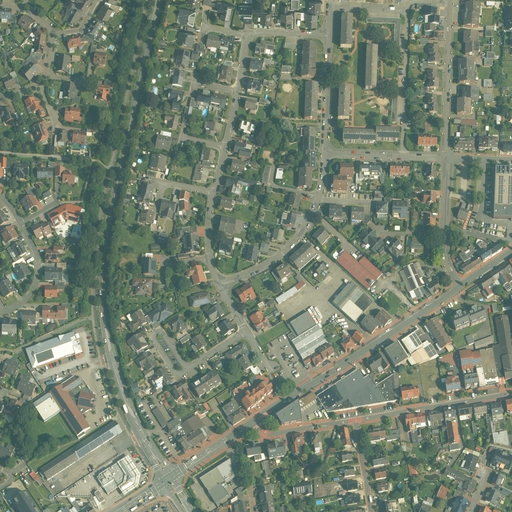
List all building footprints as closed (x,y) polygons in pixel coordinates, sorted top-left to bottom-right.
[(78,0),(76,5),(85,11),(91,0),(78,0)] [(320,2),(310,1),(310,5),(309,5),(309,6),(310,6),(309,13),(317,13),(320,13),(320,2)] [(120,6),(111,4),(109,7),(117,11),(117,12),(120,6)] [(233,6),(222,4),(222,5),(216,4),(215,9),(214,8),(214,9),(217,10),(217,9),(221,10),(219,18),(229,20),(230,11),(231,11),(233,6)] [(111,9),(103,5),(97,15),(107,20),(110,16),(108,15),(111,9)] [(479,5),(466,5),(467,5),(467,9),(466,9),(466,11),(466,12),(466,16),(479,16),(479,5)] [(287,6),(282,6),(282,13),(281,13),(281,24),(291,25),(291,13),(287,13),(287,6)] [(73,11),(69,9),(66,15),(70,17),(67,23),(72,26),(73,24),(76,25),(81,15),(73,11)] [(195,11),(180,9),(179,14),(183,15),(181,24),(192,26),(195,11)] [(439,18),(435,18),(435,16),(436,16),(436,11),(436,10),(431,10),(425,10),(425,15),(430,15),(430,25),(439,25),(439,18)] [(11,11),(1,11),(1,19),(10,20),(11,20),(11,16),(11,11)] [(271,13),(261,13),(261,24),(270,24),(271,13)] [(309,13),(306,13),(306,25),(316,26),(317,13),(309,13)] [(341,32),(352,32),(353,17),(342,16),(341,32)] [(466,16),(464,16),(465,16),(465,20),(464,20),(464,23),(465,23),(465,27),(464,27),(478,28),(478,16),(479,16),(466,16)] [(33,24),(25,17),(18,24),(23,29),(24,28),(28,30),(33,24)] [(401,19),(382,18),(382,24),(395,24),(394,55),(399,55),(401,19)] [(104,24),(96,19),(91,28),(99,32),(104,24)] [(435,25),(425,25),(424,30),(430,30),(430,36),(429,40),(438,40),(438,32),(435,32),(435,25)] [(99,32),(91,28),(86,37),(90,39),(94,41),(99,32)] [(43,35),(39,32),(35,37),(37,38),(36,41),(35,46),(44,47),(45,39),(42,39),(43,35)] [(194,35),(180,32),(179,39),(182,40),(181,46),(192,48),(194,35)] [(352,32),(341,32),(340,47),(352,48),(352,32)] [(477,34),(464,33),(463,44),(465,44),(476,45),(477,34)] [(79,37),(67,39),(68,48),(81,46),(80,43),(80,40),(79,37)] [(221,40),(208,37),(206,47),(220,49),(220,47),(221,40)] [(235,41),(222,38),(221,40),(220,47),(229,49),(228,51),(232,51),(235,41)] [(272,44),(261,41),(260,47),(257,46),(255,53),(259,54),(260,55),(260,54),(264,55),(265,50),(270,51),(271,48),(272,44)] [(476,45),(465,44),(465,56),(478,56),(478,45),(476,45)] [(303,57),(315,57),(315,45),(303,45),(303,57)] [(44,47),(35,46),(34,51),(35,51),(34,56),(42,57),(42,55),(43,55),(44,47)] [(438,47),(429,47),(429,55),(431,55),(438,56),(438,47)] [(366,69),(377,70),(377,49),(366,48),(366,69)] [(189,54),(178,52),(176,58),(180,59),(178,66),(183,67),(183,68),(183,67),(188,68),(189,62),(188,61),(189,54)] [(96,54),(95,53),(95,56),(95,58),(94,63),(99,64),(99,65),(100,65),(101,63),(104,63),(106,55),(96,54)] [(438,56),(431,55),(430,64),(439,64),(439,56),(438,56)] [(315,57),(303,57),(303,67),(314,68),(315,57)] [(38,64),(32,58),(28,63),(30,65),(30,64),(34,68),(38,64)] [(70,59),(59,58),(56,72),(62,73),(63,73),(67,74),(67,73),(66,73),(68,64),(70,64),(70,59)] [(263,64),(251,61),(249,70),(254,72),(254,71),(262,73),(263,64)] [(473,62),(459,61),(459,62),(460,62),(460,66),(459,66),(459,72),(460,72),(472,73),(473,62)] [(30,65),(21,74),(29,82),(38,72),(34,68),(30,64),(30,65)] [(314,68),(303,67),(303,72),(302,72),(302,78),(314,79),(314,76),(315,76),(315,70),(314,70),(314,68)] [(223,68),(222,68),(221,73),(223,73),(222,77),(221,81),(220,80),(220,81),(231,83),(233,75),(232,74),(233,70),(231,70),(223,68)] [(377,70),(366,69),(365,90),(376,90),(377,70)] [(9,75),(11,78),(13,81),(18,78),(15,72),(9,75)] [(179,72),(175,72),(172,85),(182,87),(184,73),(179,72)] [(437,72),(428,72),(428,80),(429,80),(437,81),(437,72)] [(472,73),(460,72),(459,84),(474,84),(474,78),(475,78),(476,73),(472,73)] [(11,78),(3,82),(7,90),(15,86),(13,81),(11,78)] [(437,81),(429,80),(429,89),(438,89),(438,81),(437,81)] [(261,83),(249,81),(247,90),(259,93),(261,83)] [(305,98),(317,99),(318,85),(307,84),(307,91),(305,91),(305,98)] [(75,87),(65,85),(63,99),(72,100),(73,100),(74,97),(75,87)] [(104,87),(98,86),(97,95),(98,95),(98,100),(106,101),(107,97),(108,97),(109,88),(104,87)] [(338,104),(349,105),(350,89),(339,89),(338,104)] [(461,90),(460,101),(470,101),(477,101),(478,91),(461,90)] [(175,92),(170,91),(168,100),(169,100),(169,98),(174,99),(172,111),(179,112),(181,102),(182,102),(184,94),(175,92)] [(212,96),(199,94),(196,104),(210,107),(210,104),(212,96)] [(222,97),(212,95),(212,96),(210,104),(220,106),(219,109),(224,110),(227,97),(222,96),(222,97)] [(80,98),(74,97),(73,100),(72,100),(71,106),(77,106),(77,105),(79,106),(80,98)] [(436,97),(428,97),(428,105),(429,105),(436,106),(436,97)] [(317,99),(305,98),(304,109),(317,110),(317,99)] [(35,104),(34,99),(25,102),(28,109),(27,109),(29,115),(38,111),(38,113),(43,111),(42,106),(39,107),(37,103),(35,104)] [(257,103),(246,101),(245,109),(255,112),(257,103)] [(460,101),(457,101),(457,115),(470,115),(470,101),(460,101)] [(349,105),(338,104),(338,119),(349,120),(349,105)] [(436,106),(429,105),(429,114),(437,114),(437,106),(436,106)] [(11,109),(1,113),(0,114),(1,117),(4,116),(7,123),(15,120),(16,122),(20,120),(17,114),(14,115),(11,109)] [(317,110),(304,109),(304,114),(306,115),(306,120),(317,120),(317,110)] [(76,110),(74,110),(74,112),(66,110),(65,121),(72,122),(73,120),(77,121),(78,117),(79,117),(80,111),(76,110)] [(178,118),(166,116),(165,121),(170,122),(169,129),(176,131),(178,118)] [(44,121),(36,124),(37,127),(32,129),(34,134),(37,135),(37,136),(37,137),(38,137),(38,138),(37,139),(38,142),(40,143),(45,141),(45,140),(48,139),(48,138),(48,136),(47,136),(46,134),(47,134),(47,133),(47,132),(46,132),(46,131),(45,132),(45,131),(45,130),(44,128),(45,128),(46,126),(44,121)] [(222,126),(209,123),(206,136),(213,137),(214,134),(220,135),(222,126)] [(251,126),(241,123),(239,132),(243,133),(243,137),(247,138),(250,138),(252,130),(250,130),(251,126)] [(314,131),(305,130),(305,138),(314,138),(314,131)] [(376,133),(376,141),(399,142),(399,131),(376,130),(376,133)] [(67,133),(59,132),(58,137),(58,143),(66,144),(66,142),(67,142),(67,139),(66,138),(67,133)] [(359,144),(359,133),(343,132),(342,143),(359,144)] [(81,133),(73,133),(72,143),(77,144),(82,145),(82,142),(84,143),(85,133),(81,133)] [(359,133),(359,144),(375,144),(376,141),(376,133),(359,133)] [(464,135),(460,135),(460,141),(459,141),(459,140),(456,140),(455,140),(455,141),(454,141),(454,150),(464,150),(464,141),(464,135)] [(163,137),(158,136),(158,137),(159,137),(157,148),(155,148),(168,151),(169,144),(168,144),(169,141),(170,142),(171,139),(170,139),(163,137)] [(427,147),(427,138),(423,138),(423,136),(419,136),(419,138),(418,138),(418,147),(427,147)] [(427,138),(427,147),(436,147),(436,139),(433,138),(433,137),(430,137),(430,138),(427,138)] [(305,138),(304,138),(304,153),(314,154),(314,138),(305,138)] [(484,139),(479,139),(479,151),(483,151),(484,150),(488,150),(488,139),(484,139)] [(493,140),(488,139),(488,150),(492,150),(492,151),(497,152),(497,140),(493,140)] [(464,141),(464,150),(473,151),(474,142),(473,142),(474,140),(469,140),(469,141),(464,141)] [(246,147),(236,145),(234,153),(239,154),(244,155),(245,152),(246,147)] [(215,153),(203,151),(201,156),(205,157),(203,162),(213,164),(215,153)] [(251,153),(245,152),(244,155),(239,154),(239,157),(250,160),(251,153)] [(314,154),(304,153),(304,171),(311,171),(314,171),(315,164),(315,163),(315,161),(315,154),(314,154)] [(166,159),(153,156),(152,161),(155,161),(153,170),(164,172),(166,159)] [(15,160),(7,160),(7,169),(15,169),(15,166),(15,160)] [(246,165),(233,162),(231,172),(243,175),(246,165)] [(494,186),(493,218),(511,218),(511,164),(495,164),(494,176),(494,186)] [(15,166),(15,169),(15,176),(15,180),(20,180),(20,178),(24,178),(24,176),(28,176),(28,166),(15,166)] [(202,167),(197,166),(195,173),(198,174),(196,182),(205,184),(207,176),(208,176),(209,171),(204,170),(205,167),(202,167)] [(271,167),(265,166),(262,184),(267,185),(271,167)] [(353,166),(340,166),(340,170),(339,171),(340,172),(340,173),(339,174),(340,174),(340,179),(346,179),(352,179),(352,176),(353,176),(353,173),(353,172),(353,166)] [(370,166),(360,166),(360,175),(359,179),(360,179),(360,178),(364,178),(363,180),(370,180),(370,176),(370,166)] [(380,166),(370,166),(370,176),(374,176),(374,175),(379,175),(380,166)] [(399,176),(399,167),(390,167),(390,176),(399,176)] [(399,167),(399,176),(408,176),(409,167),(399,167)] [(65,169),(55,168),(55,169),(55,177),(63,178),(64,173),(65,169)] [(435,168),(427,168),(427,179),(436,179),(436,175),(435,175),(435,168)] [(304,171),(300,170),(299,189),(311,189),(311,181),(311,179),(311,171),(304,171)] [(64,173),(63,178),(63,183),(68,183),(69,184),(71,184),(72,184),(74,184),(75,174),(64,173)] [(238,182),(228,179),(226,188),(230,189),(235,190),(236,190),(238,182)] [(340,179),(333,179),(333,183),(332,184),(333,185),(333,186),(332,186),(333,187),(333,192),(346,193),(346,186),(347,186),(347,183),(346,182),(346,179),(340,179)] [(151,188),(142,185),(142,186),(141,190),(143,191),(142,198),(149,200),(150,200),(151,196),(152,196),(153,192),(152,192),(153,188),(151,188)] [(37,196),(32,188),(28,188),(33,198),(37,196)] [(189,196),(181,194),(180,197),(180,202),(181,202),(188,204),(189,196)] [(435,195),(427,195),(427,196),(424,196),(423,204),(427,204),(426,204),(427,204),(429,206),(431,204),(435,205),(435,195)] [(180,197),(174,196),(172,204),(175,204),(175,205),(179,205),(180,202),(180,197)] [(294,196),(291,196),(289,207),(293,208),(292,209),(298,210),(299,205),(297,204),(299,197),(294,196)] [(31,197),(22,202),(27,211),(36,206),(31,197)] [(149,200),(142,198),(139,197),(138,204),(140,204),(148,206),(149,200)] [(412,200),(404,199),(404,203),(406,203),(406,208),(412,209),(412,200)] [(232,202),(222,200),(220,208),(230,211),(232,202)] [(170,203),(163,202),(163,201),(161,211),(164,212),(164,214),(167,214),(166,218),(171,219),(173,214),(175,205),(175,204),(172,204),(170,203)] [(404,203),(394,203),(393,207),(393,217),(393,214),(401,214),(401,219),(406,219),(406,208),(406,203),(404,203)] [(387,205),(377,205),(376,215),(387,215),(387,205)] [(62,208),(48,216),(54,226),(59,224),(60,221),(63,219),(76,223),(77,219),(78,219),(80,213),(79,213),(80,209),(70,206),(63,210),(62,208)] [(341,208),(330,208),(329,218),(340,219),(341,219),(341,214),(341,208)] [(464,211),(460,209),(457,218),(466,221),(469,212),(468,212),(464,211)] [(358,211),(351,210),(351,220),(358,221),(358,222),(363,222),(363,216),(364,210),(358,210),(358,211)] [(154,214),(143,211),(142,215),(143,216),(141,223),(140,222),(140,223),(151,225),(154,214)] [(296,218),(287,216),(285,226),(290,228),(290,227),(293,228),(296,218)] [(430,218),(425,218),(425,220),(424,227),(428,227),(428,228),(430,228),(431,227),(434,227),(435,227),(435,222),(434,222),(435,218),(430,218)] [(235,222),(222,219),(219,232),(232,235),(235,222)] [(40,226),(38,223),(34,225),(35,227),(31,229),(37,239),(44,235),(39,227),(40,226)] [(46,225),(45,223),(40,226),(39,227),(44,235),(45,236),(51,233),(49,230),(46,225)] [(8,229),(2,233),(3,235),(2,235),(3,239),(15,232),(14,232),(12,227),(8,229)] [(197,227),(182,229),(182,231),(182,235),(192,234),(197,234),(197,227)] [(328,237),(321,230),(312,238),(320,245),(328,237)] [(367,233),(366,231),(360,237),(362,239),(360,240),(366,246),(368,244),(371,247),(377,242),(373,238),(375,236),(369,231),(367,233)] [(15,232),(3,239),(5,242),(7,241),(8,243),(14,239),(18,238),(15,233),(15,232)] [(283,233),(275,232),(274,236),(273,236),(274,236),(273,242),(272,242),(281,244),(283,233)] [(192,234),(182,235),(183,238),(183,244),(198,242),(197,237),(192,237),(192,234)] [(371,247),(369,249),(374,254),(381,246),(383,244),(379,239),(377,242),(371,247)] [(226,243),(221,241),(219,250),(226,252),(226,255),(231,256),(234,242),(233,242),(226,240),(226,243)] [(390,244),(386,249),(391,253),(390,255),(394,258),(399,262),(400,261),(402,261),(402,255),(399,252),(403,249),(397,243),(398,243),(394,240),(390,244)] [(390,244),(386,241),(383,244),(381,246),(384,249),(385,248),(386,249),(390,244)] [(422,241),(412,241),(412,245),(411,245),(411,250),(411,253),(418,254),(422,254),(423,246),(422,246),(422,241)] [(198,242),(183,244),(185,244),(186,250),(184,250),(185,255),(188,255),(200,253),(198,242)] [(20,243),(11,248),(16,257),(17,259),(20,257),(26,253),(20,243)] [(485,247),(483,243),(477,247),(482,254),(478,256),(483,263),(492,257),(485,247)] [(493,247),(492,247),(490,244),(485,247),(492,257),(501,251),(497,245),(493,247)] [(315,255),(307,245),(289,261),(298,271),(315,255)] [(384,249),(381,246),(374,254),(368,259),(369,260),(380,248),(383,251),(384,249)] [(258,250),(249,248),(247,256),(249,257),(248,261),(255,263),(258,250)] [(338,255),(334,259),(336,261),(345,252),(343,250),(338,255)] [(54,252),(50,252),(49,252),(46,252),(46,256),(45,256),(45,261),(52,261),(52,260),(56,260),(56,254),(63,254),(63,252),(54,252)] [(358,264),(345,252),(336,261),(336,262),(368,291),(371,287),(373,285),(376,281),(358,264)] [(473,255),(471,252),(465,256),(469,262),(478,256),(478,255),(476,253),(473,255)] [(463,253),(459,256),(464,264),(468,261),(469,262),(465,256),(463,253)] [(469,262),(474,269),(483,263),(478,256),(469,262)] [(382,274),(364,258),(358,264),(376,281),(382,274)] [(26,265),(23,259),(22,259),(16,263),(17,265),(18,265),(19,268),(24,265),(25,265),(26,265)] [(145,261),(142,261),(141,266),(145,266),(145,275),(155,276),(156,261),(153,261),(145,261)] [(469,262),(460,268),(465,275),(474,269),(469,262)] [(425,278),(418,263),(412,265),(419,280),(425,278)] [(319,264),(317,266),(316,266),(315,268),(313,271),(319,276),(320,275),(324,271),(325,269),(319,264)] [(511,270),(508,264),(499,270),(505,278),(506,280),(509,284),(511,282),(511,279),(509,275),(511,272),(511,270)] [(19,268),(14,271),(20,280),(30,275),(25,265),(24,265),(19,268)] [(284,265),(282,267),(275,272),(281,281),(291,274),(288,269),(287,269),(284,265)] [(412,265),(404,269),(413,291),(414,291),(422,288),(421,285),(419,280),(412,265)] [(201,267),(193,269),(193,270),(191,270),(190,270),(186,271),(188,277),(192,276),(195,286),(206,283),(205,279),(204,280),(201,267)] [(57,270),(45,270),(45,281),(59,281),(59,272),(61,272),(61,270),(57,270)] [(499,270),(489,276),(494,283),(499,280),(507,292),(511,289),(511,288),(509,284),(506,280),(505,278),(499,270)] [(275,272),(272,274),(279,286),(282,284),(281,281),(275,272)] [(489,276),(478,283),(484,291),(482,293),(486,298),(492,294),(488,289),(495,284),(494,283),(489,276)] [(422,288),(414,291),(416,298),(424,294),(425,295),(428,299),(432,297),(426,288),(427,288),(423,281),(425,279),(425,278),(419,280),(421,285),(422,288)] [(435,283),(430,286),(426,279),(425,279),(423,281),(427,288),(426,288),(432,297),(441,291),(435,283)] [(8,280),(0,284),(0,289),(3,295),(3,294),(5,298),(15,293),(8,280)] [(151,281),(134,280),(133,286),(139,287),(139,290),(137,290),(137,295),(136,295),(136,296),(144,296),(144,294),(151,294),(151,289),(150,289),(150,287),(151,287),(151,281)] [(302,281),(295,288),(298,292),(306,285),(302,281)] [(372,303),(351,283),(341,294),(363,314),(372,303)] [(248,285),(236,293),(242,303),(246,300),(246,301),(250,299),(251,300),(255,297),(252,292),(248,286),(248,285)] [(55,288),(45,288),(45,298),(55,298),(55,294),(57,294),(57,291),(57,288),(55,288)] [(295,288),(276,300),(279,305),(298,292),(295,288)] [(208,294),(194,297),(195,298),(190,299),(191,301),(192,301),(194,307),(209,303),(210,303),(209,299),(208,294)] [(363,314),(341,294),(332,304),(354,324),(355,323),(360,317),(363,314)] [(154,313),(160,322),(172,314),(167,305),(154,313)] [(224,315),(218,306),(213,310),(206,314),(207,314),(209,318),(213,316),(216,320),(224,315)] [(466,314),(461,316),(460,314),(455,316),(456,318),(451,320),(455,331),(470,325),(471,327),(486,320),(481,309),(476,311),(475,309),(471,311),(472,313),(466,315),(466,314)] [(33,313),(26,312),(26,313),(23,313),(22,323),(26,323),(26,324),(31,324),(31,323),(35,323),(36,314),(36,313),(33,313)] [(139,312),(131,318),(132,317),(135,322),(128,326),(133,333),(140,328),(139,328),(143,325),(143,326),(147,323),(144,320),(144,319),(139,312)] [(391,321),(382,312),(375,319),(375,320),(383,327),(384,328),(387,324),(388,325),(391,323),(390,321),(391,321)] [(308,313),(290,324),(298,338),(316,327),(308,313)] [(258,314),(250,319),(254,325),(263,320),(261,317),(260,317),(258,314)] [(360,317),(355,323),(359,327),(361,325),(365,321),(360,317)] [(371,319),(368,317),(365,321),(361,325),(371,335),(378,327),(381,329),(383,327),(375,320),(373,322),(371,319)] [(511,355),(507,327),(510,327),(508,317),(495,319),(499,346),(503,371),(505,379),(505,381),(511,379),(511,355)] [(179,318),(167,325),(174,336),(185,329),(186,329),(179,318)] [(450,344),(437,324),(440,322),(437,318),(426,325),(442,350),(450,344)] [(17,320),(3,319),(2,331),(16,333),(17,320)] [(254,325),(253,325),(254,326),(258,332),(262,329),(267,326),(266,324),(264,319),(263,320),(254,325)] [(222,320),(214,325),(217,329),(219,328),(225,324),(222,320)] [(225,324),(219,328),(221,331),(221,333),(223,336),(224,336),(227,334),(227,335),(229,335),(231,334),(231,332),(234,330),(228,321),(225,324)] [(298,338),(290,324),(287,326),(292,334),(294,337),(295,339),(296,339),(298,338)] [(298,338),(296,339),(295,339),(291,342),(294,347),(297,352),(300,356),(303,361),(304,362),(308,363),(311,361),(315,368),(319,366),(319,365),(322,363),(321,363),(327,359),(328,360),(330,358),(330,357),(334,355),(332,352),(335,350),(331,344),(329,345),(318,326),(316,327),(298,338)] [(179,341),(188,336),(189,335),(185,329),(174,336),(178,342),(179,341)] [(419,330),(414,333),(417,338),(422,335),(419,330)] [(364,338),(358,332),(352,338),(359,344),(364,338)] [(54,340),(50,342),(49,342),(45,344),(45,343),(44,343),(44,344),(40,345),(36,347),(35,347),(31,349),(31,348),(30,349),(26,351),(32,369),(37,368),(38,368),(38,367),(42,366),(47,364),(51,363),(52,363),(52,362),(56,361),(57,361),(56,361),(61,359),(65,357),(65,358),(66,357),(70,356),(71,356),(75,354),(80,352),(77,345),(79,344),(78,340),(76,341),(73,333),(68,335),(64,337),(64,336),(63,337),(59,338),(58,338),(58,339),(54,340)] [(427,342),(422,345),(417,338),(414,333),(401,341),(411,356),(410,356),(412,358),(417,365),(438,357),(430,344),(429,345),(427,342)] [(142,339),(141,337),(141,336),(140,335),(128,343),(130,347),(134,345),(138,352),(139,352),(142,350),(148,346),(143,339),(142,339)] [(358,344),(348,335),(347,337),(350,340),(354,346),(358,344)] [(469,345),(474,343),(471,335),(465,337),(469,345)] [(188,336),(179,341),(182,345),(191,339),(188,336)] [(200,336),(192,341),(195,347),(193,349),(192,349),(195,354),(202,349),(206,346),(200,336)] [(493,337),(474,344),(475,350),(494,343),(493,337)] [(347,341),(341,345),(346,353),(355,347),(354,346),(350,340),(347,341)] [(408,360),(397,344),(384,353),(386,356),(395,369),(401,365),(408,360)] [(246,357),(247,359),(251,357),(243,345),(226,356),(230,363),(241,357),(243,359),(246,357)] [(492,350),(479,352),(479,353),(471,355),(470,352),(459,353),(463,378),(477,375),(479,387),(479,388),(485,387),(486,387),(498,385),(498,382),(497,380),(505,379),(503,371),(499,346),(492,347),(492,350)] [(144,353),(142,355),(144,357),(146,360),(150,357),(152,356),(149,350),(144,353)] [(381,354),(375,358),(376,358),(366,364),(372,373),(373,372),(374,374),(378,371),(377,370),(381,367),(384,371),(387,369),(388,369),(387,368),(389,366),(385,359),(386,356),(384,353),(382,354),(381,354)] [(4,357),(1,364),(5,366),(8,361),(9,361),(11,357),(5,355),(4,357)] [(150,357),(146,360),(144,357),(138,361),(143,368),(144,367),(147,372),(151,369),(156,366),(153,361),(154,360),(153,360),(152,358),(151,359),(150,357)] [(246,357),(243,359),(238,362),(239,362),(245,371),(249,368),(250,369),(253,368),(247,359),(246,357)] [(408,360),(401,365),(405,370),(417,365),(412,358),(408,360)] [(9,361),(8,361),(5,366),(3,371),(14,376),(19,366),(9,361)] [(257,368),(251,371),(254,377),(260,373),(257,368)] [(155,375),(151,378),(158,388),(162,386),(171,381),(164,369),(155,375)] [(342,378),(341,379),(341,381),(316,397),(327,414),(361,408),(386,403),(376,387),(375,387),(369,376),(364,379),(357,370),(345,378),(344,377),(342,378)] [(149,374),(146,376),(149,380),(151,378),(155,375),(153,371),(149,374)] [(211,373),(191,387),(199,398),(205,394),(206,395),(210,392),(209,391),(221,384),(214,372),(213,372),(214,373),(212,374),(211,373)] [(31,379),(22,375),(19,380),(22,382),(21,385),(20,384),(17,390),(25,393),(24,395),(30,397),(31,397),(36,387),(28,384),(31,379)] [(394,375),(376,387),(386,403),(395,402),(394,375)] [(463,378),(465,389),(470,388),(471,389),(473,389),(473,388),(479,387),(477,375),(463,378)] [(74,377),(49,394),(49,395),(60,412),(78,440),(79,440),(79,439),(85,435),(86,435),(85,434),(85,435),(84,433),(90,429),(81,416),(89,411),(92,411),(95,396),(92,396),(81,379),(77,381),(74,377)] [(455,379),(447,380),(447,383),(442,384),(443,392),(446,391),(446,393),(452,392),(452,393),(455,392),(460,391),(458,381),(455,382),(455,379)] [(184,382),(181,385),(180,384),(170,391),(177,401),(183,396),(185,399),(189,396),(191,398),(186,390),(188,389),(184,382)] [(131,385),(134,394),(140,392),(137,383),(131,385)] [(266,383),(264,384),(260,386),(260,387),(257,389),(264,399),(263,398),(266,396),(267,397),(271,394),(272,392),(271,390),(272,389),(269,384),(268,385),(266,383)] [(425,387),(427,396),(438,394),(437,385),(425,387)] [(417,388),(400,391),(402,401),(419,398),(417,388)] [(264,399),(257,389),(258,390),(255,392),(255,391),(249,395),(251,398),(256,406),(256,405),(257,404),(258,405),(262,402),(261,401),(264,399)] [(49,395),(32,405),(44,423),(60,412),(49,395)] [(309,395),(300,401),(309,414),(313,412),(310,408),(314,405),(313,405),(314,404),(313,402),(312,400),(309,395)] [(247,398),(244,400),(244,401),(241,403),(247,412),(250,410),(251,411),(255,408),(255,407),(256,406),(251,398),(248,400),(247,398)] [(19,403),(12,400),(6,416),(14,420),(16,415),(17,416),(22,405),(19,403)] [(245,419),(234,402),(222,410),(233,426),(245,419)] [(485,404),(473,406),(474,416),(487,414),(485,404)] [(500,405),(490,406),(491,415),(492,418),(493,418),(493,422),(505,420),(502,407),(501,407),(500,405)] [(470,407),(458,409),(459,418),(472,416),(470,407)] [(177,419),(168,424),(158,409),(152,412),(163,428),(167,426),(170,431),(180,424),(177,419)] [(454,409),(443,411),(445,421),(451,420),(455,419),(454,409)] [(286,410),(278,416),(284,424),(288,422),(290,424),(296,421),(294,418),(292,419),(286,410)] [(442,411),(435,412),(438,426),(442,426),(441,421),(443,421),(442,411)] [(435,412),(429,413),(430,421),(430,423),(433,423),(433,427),(438,426),(435,412)] [(424,414),(414,416),(416,425),(425,424),(424,414)] [(196,416),(182,425),(180,424),(170,431),(169,432),(169,433),(171,434),(172,434),(172,433),(177,430),(183,439),(186,438),(192,448),(200,443),(201,444),(202,444),(203,442),(202,441),(209,437),(203,429),(204,428),(196,416)] [(284,424),(278,416),(275,417),(281,426),(284,426),(284,424)] [(414,416),(405,418),(406,427),(416,425),(414,416)] [(456,424),(452,425),(451,420),(445,421),(446,427),(447,431),(449,443),(449,446),(459,444),(456,424)] [(115,422),(84,442),(90,453),(109,440),(122,432),(115,422)] [(379,430),(367,432),(368,433),(366,433),(367,437),(368,437),(369,442),(377,440),(377,441),(379,440),(385,439),(384,428),(379,429),(379,430)] [(347,429),(344,429),(344,431),(340,431),(341,441),(343,441),(349,440),(348,430),(347,430),(347,429)] [(183,439),(177,430),(172,433),(172,434),(178,443),(183,439)] [(399,431),(391,432),(392,435),(386,436),(387,442),(400,440),(399,431)] [(494,434),(492,435),(494,444),(498,445),(509,447),(507,436),(507,432),(494,434)] [(302,435),(292,437),(294,447),(298,447),(304,446),(302,435)] [(319,435),(310,436),(310,438),(311,444),(312,446),(314,445),(315,450),(319,449),(318,445),(320,444),(319,435)] [(183,439),(178,443),(185,453),(192,448),(186,438),(183,439)] [(84,442),(41,471),(47,481),(90,453),(84,442)] [(254,444),(250,445),(251,446),(250,446),(246,447),(249,463),(252,463),(251,458),(254,457),(255,462),(261,461),(261,456),(260,452),(262,452),(261,446),(259,446),(259,445),(255,446),(254,446),(254,444)] [(282,445),(277,446),(277,445),(276,444),(273,444),(272,446),(267,447),(269,460),(274,459),(274,461),(280,460),(280,458),(284,457),(283,454),(285,453),(285,449),(283,450),(282,445)] [(0,448),(0,447),(0,458),(9,462),(15,448),(10,446),(8,451),(0,448)] [(298,447),(294,447),(291,448),(293,458),(299,457),(298,447)] [(504,452),(495,449),(493,455),(500,458),(501,455),(503,456),(504,452)] [(351,453),(341,455),(342,463),(352,461),(352,457),(353,457),(352,454),(351,454),(351,453)] [(479,459),(469,455),(466,463),(467,463),(464,469),(463,468),(463,469),(473,473),(479,459)] [(499,459),(490,455),(486,463),(496,467),(498,462),(499,459)] [(122,486),(118,488),(124,497),(139,488),(141,476),(129,457),(117,464),(123,472),(125,477),(125,480),(125,482),(122,486)] [(382,458),(372,459),(372,460),(371,460),(372,463),(373,463),(373,467),(386,465),(385,461),(383,461),(382,458)] [(230,460),(199,480),(206,490),(208,493),(208,494),(215,504),(228,496),(223,488),(225,487),(224,485),(236,477),(232,472),(230,460)] [(459,472),(434,461),(434,463),(447,468),(446,470),(447,470),(446,470),(449,471),(458,475),(459,472)] [(107,471),(118,488),(122,486),(125,482),(125,480),(125,477),(123,472),(117,464),(114,466),(107,471)] [(353,468),(343,470),(345,478),(355,476),(354,472),(355,472),(355,469),(354,469),(353,468)] [(33,471),(29,475),(35,483),(39,479),(33,471)] [(99,477),(97,479),(108,495),(118,488),(107,471),(99,476),(99,477)] [(384,471),(374,472),(374,473),(373,473),(374,476),(375,476),(376,480),(386,479),(384,471)] [(458,475),(449,471),(447,476),(461,482),(465,484),(467,479),(463,477),(458,475)] [(499,475),(496,474),(491,485),(499,488),(503,477),(500,476),(500,475),(499,475)] [(476,482),(467,479),(465,484),(462,491),(466,492),(471,494),(476,482)] [(356,482),(347,483),(347,486),(345,486),(345,491),(348,491),(348,492),(357,490),(356,485),(357,485),(357,482),(356,483),(356,482)] [(466,492),(462,491),(465,484),(461,482),(457,492),(456,491),(464,495),(465,495),(466,492)] [(309,483),(293,486),(293,487),(294,495),(295,495),(305,493),(305,496),(306,496),(311,495),(311,492),(310,484),(310,483),(309,483)] [(387,484),(376,485),(377,486),(375,486),(376,489),(377,489),(378,493),(388,492),(387,484)] [(442,485),(437,497),(445,501),(450,489),(442,485)] [(240,488),(235,491),(238,496),(243,493),(240,488)] [(261,491),(258,491),(261,505),(272,503),(270,491),(269,491),(268,490),(261,491)] [(464,495),(456,491),(453,497),(457,499),(457,498),(463,501),(462,499),(464,495)] [(104,501),(98,492),(94,495),(96,497),(100,504),(104,501)] [(488,492),(484,502),(491,505),(496,507),(498,503),(493,501),(495,495),(494,495),(488,492)] [(37,511),(25,493),(12,501),(19,511),(37,511)] [(358,495),(347,497),(347,498),(345,499),(346,504),(346,506),(359,503),(359,499),(359,498),(359,496),(358,496),(358,495)] [(238,496),(230,501),(231,506),(234,506),(234,505),(239,505),(238,496)] [(463,501),(457,498),(457,499),(454,506),(465,510),(467,507),(468,507),(469,503),(463,501)] [(81,511),(75,501),(73,502),(71,504),(74,509),(76,511),(81,511)] [(272,503),(261,505),(262,511),(274,511),(273,503),(272,503)]
